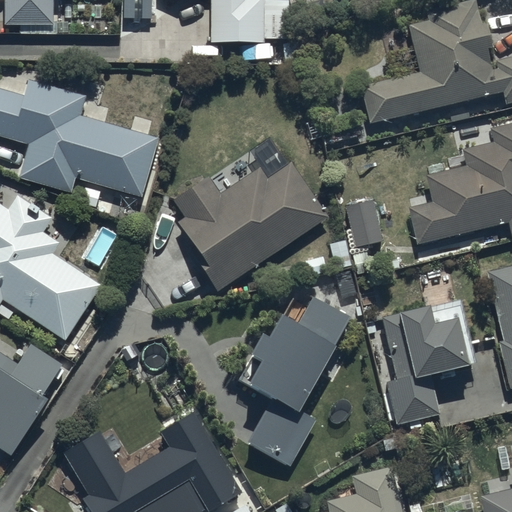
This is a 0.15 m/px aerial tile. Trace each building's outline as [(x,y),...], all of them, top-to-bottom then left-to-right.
[(0,0),(0,27),(55,28),(55,22),(60,22),(60,0),(0,0)] [(204,0),(204,46),(248,46),(248,58),(255,58),(255,45),(258,45),(257,0),(204,0)] [(297,8),(295,0),(262,0),(263,7),(285,3),(286,10),(297,8)] [(411,73),(356,88),(364,125),(497,94),(499,106),(511,102),(511,58),(490,64),(491,66),(483,68),(479,52),(482,51),(476,27),(470,29),(463,1),(418,12),(421,23),(401,28),(411,73)] [(69,181),(136,200),(152,140),(73,119),(78,98),(21,82),(16,98),(0,93),(0,140),(22,147),(12,180),(65,196),(69,181)] [(402,210),(410,246),(502,225),(506,242),(511,240),(511,123),(484,130),(487,145),(456,152),(459,169),(420,178),(426,205),(402,210)] [(191,271),(211,294),(322,220),(284,163),(274,170),(258,146),(204,182),(202,178),(166,202),(178,219),(170,225),(198,266),(191,271)] [(0,304),(58,343),(95,288),(46,256),(53,245),(37,234),(46,221),(11,198),(1,212),(0,211),(0,319),(3,321),(7,315),(0,309),(0,304)] [(511,266),(481,275),(497,343),(493,344),(504,391),(511,388),(511,266)] [(269,405),(247,445),(292,470),(318,423),(297,412),(331,351),(333,352),(350,321),(315,302),(312,307),(298,299),(283,327),(272,322),(260,345),(253,341),(242,362),(252,367),(240,390),(249,395),(269,405)] [(456,301),(375,319),(389,382),(379,384),(388,427),(433,417),(424,377),(456,370),(455,368),(470,365),(456,301)] [(0,456),(2,457),(36,404),(34,403),(53,372),(63,377),(69,367),(60,361),(57,367),(23,345),(9,367),(0,360),(0,456)] [(92,436),(54,457),(80,501),(73,505),(77,511),(202,511),(233,494),(187,415),(152,436),(161,452),(116,478),(92,436)] [(350,499),(321,506),(322,511),(394,511),(384,469),(346,478),(350,499)] [(472,498),(475,511),(511,511),(511,471),(506,472),(510,488),(472,498)]
